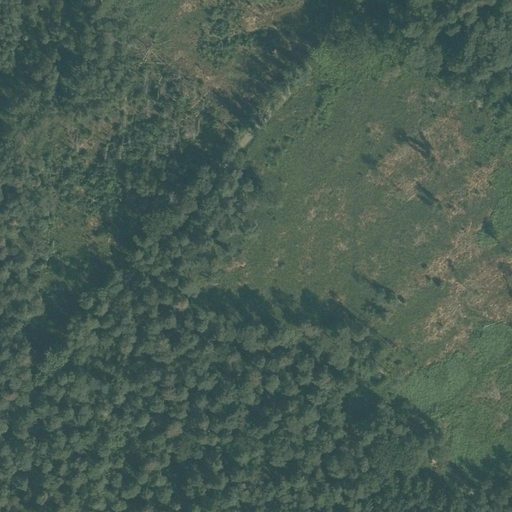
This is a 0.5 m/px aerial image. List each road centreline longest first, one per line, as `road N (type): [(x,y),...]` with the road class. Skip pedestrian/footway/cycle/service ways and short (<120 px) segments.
road 1 (unclassified): [(0,425),(362,0)]
road 2 (track): [(405,449),(328,425),(0,433)]
